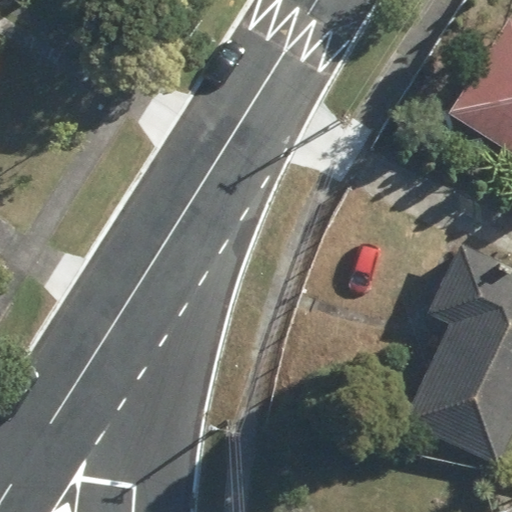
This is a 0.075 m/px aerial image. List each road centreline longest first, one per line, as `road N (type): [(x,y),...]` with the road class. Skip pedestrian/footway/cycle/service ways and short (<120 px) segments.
road 1 (residential): [(174,247),(9,511)]
road 2 (residential): [(330,0),(174,247)]
road 3 (residential): [(146,511),(174,247)]
